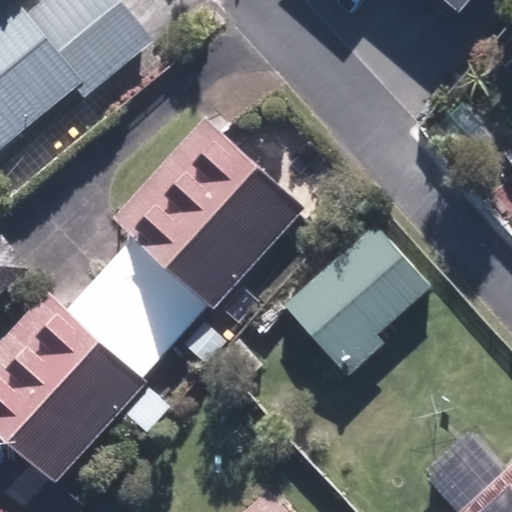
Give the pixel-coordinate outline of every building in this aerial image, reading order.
[(5,0),(1,0),(0,1),(0,153),(71,94),(80,105),(151,46),(112,0),(44,0),(21,19),(5,0)] [(419,0),(447,24),(468,0),(419,0)] [(43,294),(0,341),(0,442),(52,490),(304,212),(201,120),(109,222),(129,240),(63,312),(43,294)] [(372,227),(278,310),(344,383),(383,349),(374,339),(429,290),(372,227)] [(0,238),(0,291),(27,268),(0,238)] [(448,511),(511,511),(511,463),(504,471),(466,429),(415,475),(448,511)] [(65,484),(36,511),(89,511),(91,511),(65,484)] [(282,511),(264,492),(241,511),(282,511)]
